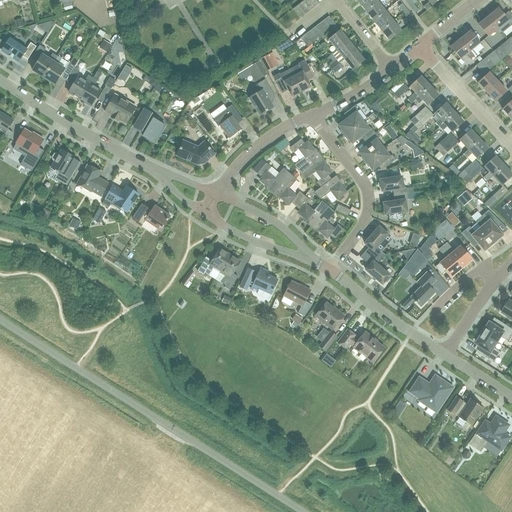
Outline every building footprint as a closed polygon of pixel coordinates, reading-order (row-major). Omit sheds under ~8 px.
[(314,8),(308,0),(304,0),(302,2),(309,11),(314,8)] [(359,0),(358,1),(365,11),(377,2),(376,0),(359,0)] [(427,0),(430,2),(424,7),(427,11),(433,6),(440,0),(427,0)] [(309,11),(302,2),(297,6),(304,15),(309,11)] [(365,11),(373,21),(385,11),(377,2),(365,11)] [(399,6),(404,12),(407,9),(403,4),(399,6)] [(415,5),(411,7),(416,13),(419,11),(415,5)] [(304,15),(297,6),(293,9),(300,19),(304,15)] [(511,15),(509,12),(505,16),(499,8),(489,16),(502,33),(511,24),(511,15)] [(407,9),(404,12),(409,19),(413,16),(407,9)] [(373,21),(381,31),(393,21),(385,11),(373,21)] [(325,19),(332,29),(336,26),(329,16),(325,19)] [(502,33),(489,16),(479,24),(489,37),(499,29),(502,33)] [(332,29),(325,19),(320,23),(328,33),(332,29)] [(401,31),(393,21),(381,31),(389,41),(401,31)] [(328,33),(320,23),(315,27),(323,36),(328,33)] [(323,36),(315,27),(311,30),(318,40),(323,36)] [(318,40),(311,30),(306,34),(313,44),(318,40)] [(337,50),(349,40),(341,30),(329,40),(337,50)] [(471,31),(461,39),(471,51),(480,43),(471,31)] [(313,44),(306,34),(300,38),(308,48),(313,44)] [(511,37),(511,38),(500,47),(504,51),(511,45),(511,37)] [(26,49),(10,38),(2,50),(19,62),(22,57),(27,60),(36,47),(31,43),(26,49)] [(461,39),(451,47),(461,59),(467,54),(470,59),(474,56),(471,51),(461,39)] [(337,50),(345,60),(357,50),(349,40),(337,50)] [(104,41),(99,48),(106,53),(111,45),(104,41)] [(319,53),(327,47),(324,44),(317,50),(319,53)] [(44,78),(57,56),(52,54),(49,59),(42,55),(46,49),(39,45),(31,59),(37,63),(32,70),(44,78)] [(500,47),(494,52),(502,61),(511,52),(511,45),(504,51),(500,47)] [(357,50),(345,60),(353,70),(365,60),(357,50)] [(495,66),(502,61),(494,52),(488,57),(492,61),(495,66)] [(267,55),(261,59),(267,71),(274,68),(267,55)] [(60,77),(66,81),(74,67),(69,64),(68,63),(64,69),(58,65),(62,59),(57,56),(44,78),(55,85),(60,77)] [(480,70),(492,61),(488,57),(477,66),(480,70)] [(73,58),(69,64),(74,67),(78,61),(73,58)] [(313,77),(307,65),(305,60),(298,64),(299,65),(289,70),(301,92),(311,87),(307,80),(313,77)] [(332,69),(340,63),(337,60),(330,66),(332,69)] [(258,61),(246,69),(255,82),(267,75),(258,61)] [(495,66),(492,61),(480,70),(484,75),(495,66)] [(340,63),(332,69),(335,73),(343,67),(340,63)] [(74,67),(66,81),(71,84),(80,71),(74,67)] [(301,92),(289,70),(280,75),(280,73),(273,77),(282,94),(288,91),(292,97),(301,92)] [(93,78),(80,99),(91,106),(101,91),(94,87),(102,74),(97,71),(93,78)] [(478,84),(487,93),(498,82),(490,73),(478,84)] [(148,83),(150,78),(143,74),(140,79),(148,83)] [(68,93),(80,99),(93,78),(88,75),(85,81),(78,77),(68,93)] [(415,100),(418,97),(430,86),(421,77),(410,87),(415,93),(407,100),(411,104),(415,100)] [(152,79),(149,84),(154,87),(157,82),(152,79)] [(255,95),(250,99),(260,115),(273,108),(269,101),(275,97),(265,80),(258,84),(258,85),(256,86),(255,87),(254,91),(255,93),(255,95)] [(400,80),(390,89),(394,94),(404,84),(400,80)] [(158,82),(154,90),(159,93),(163,86),(158,82)] [(498,82),(487,93),(495,102),(507,91),(498,82)] [(398,99),(408,89),(404,84),(394,94),(398,99)] [(106,86),(97,100),(103,103),(111,89),(106,86)] [(418,97),(415,100),(418,104),(422,101),(427,106),(439,96),(430,86),(418,97)] [(127,105),(128,103),(115,95),(105,112),(111,116),(110,118),(118,122),(119,120),(126,124),(135,109),(127,105)] [(511,101),(503,110),(511,119),(511,118),(511,101)] [(446,103),(435,114),(440,120),(435,124),(439,127),(455,113),(446,103)] [(220,126),(229,139),(241,129),(236,123),(242,119),(232,105),(226,109),(228,111),(214,122),(218,127),(220,126)] [(339,131),(343,136),(362,121),(356,113),(358,111),(354,106),(344,114),(347,119),(338,126),(341,129),(339,131)] [(419,121),(429,111),(425,107),(415,117),(419,121)] [(143,136),(155,144),(165,126),(158,122),(159,118),(152,114),(144,109),(134,127),(141,132),(142,130),(145,132),(143,136)] [(248,109),(243,113),(246,118),(251,114),(248,109)] [(429,111),(419,121),(414,125),(418,130),(433,116),(429,111)] [(13,121),(0,112),(0,130),(4,133),(0,139),(6,143),(13,133),(7,129),(13,121)] [(455,113),(439,127),(442,131),(447,127),(452,133),(463,122),(455,113)] [(371,122),(374,128),(380,124),(376,119),(371,122)] [(362,121),(343,136),(347,141),(349,140),(352,143),(361,137),(364,141),(375,133),(371,128),(369,130),(362,121)] [(16,144),(13,149),(26,156),(21,165),(32,172),(36,165),(44,151),(38,148),(44,139),(37,135),(36,137),(24,130),(16,144)] [(459,141),(468,150),(479,139),(471,130),(459,141)] [(411,131),(406,136),(411,141),(416,136),(411,131)] [(360,158),(364,163),(383,148),(377,140),(379,138),(375,133),(364,141),(368,146),(359,153),(362,156),(360,158)] [(435,148),(439,152),(454,138),(450,134),(435,148)] [(408,141),(401,136),(396,140),(402,147),(408,141)] [(454,138),(439,152),(443,156),(447,152),(458,142),(454,138)] [(294,165),(300,172),(321,156),(316,149),(313,151),(307,143),(305,145),(301,139),(290,148),(294,153),(299,149),(305,157),(294,165)] [(479,139),(468,150),(463,154),(467,158),(471,154),(477,159),(488,149),(479,139)] [(176,156),(197,165),(198,164),(203,163),(204,164),(215,154),(204,142),(198,148),(183,141),(176,156)] [(411,143),(408,148),(412,150),(414,158),(424,153),(416,147),(411,143)] [(383,148),(364,163),(368,168),(370,167),(372,170),(381,164),(385,168),(396,160),(392,155),(390,157),(383,148)] [(67,185),(75,170),(71,167),(70,165),(74,158),(61,150),(58,155),(56,154),(54,154),(52,158),(53,160),(55,161),(51,167),(56,170),(55,172),(56,174),(60,176),(58,179),(67,185)] [(439,152),(434,157),(438,162),(443,156),(439,152)] [(317,183),(321,188),(331,179),(328,175),(330,173),(324,165),(326,163),(321,156),(300,172),(305,179),(316,171),(322,179),(317,183)] [(493,176),(504,166),(495,157),(484,167),(489,172),(483,178),(487,182),(493,176)] [(419,160),(409,164),(412,171),(422,167),(419,160)] [(463,180),(468,174),(479,165),(475,160),(459,175),(463,180)] [(266,189),(273,195),(290,174),(283,169),(279,174),(266,163),(257,174),(262,178),(260,180),(268,187),(266,189)] [(91,191),(101,197),(108,184),(98,178),(101,173),(87,165),(77,185),(90,192),(91,191)] [(468,174),(463,180),(467,184),(483,169),(479,165),(468,174)] [(511,174),(504,166),(493,176),(501,186),(511,176),(511,174)] [(291,203),(296,207),(305,196),(300,192),(295,197),(288,191),(297,180),(296,179),(292,176),(290,174),(273,195),(279,201),(281,198),(289,205),(291,203)] [(336,176),(331,179),(321,188),(315,192),(320,199),(331,191),(337,199),(345,193),(339,185),(342,183),(336,176)] [(393,190),(394,196),(407,194),(406,188),(403,188),(402,177),(378,181),(379,187),(381,187),(382,192),(393,190)] [(482,179),(476,184),(480,189),(486,183),(482,179)] [(70,191),(74,183),(70,180),(66,189),(70,191)] [(139,195),(127,187),(123,192),(113,186),(102,205),(109,208),(111,204),(119,210),(121,209),(127,213),(139,195)] [(489,208),(508,191),(504,187),(484,204),(489,208)] [(466,191),(457,199),(464,206),(472,199),(466,191)] [(405,200),(408,200),(414,199),(413,193),(407,194),(394,196),(394,202),(383,203),(384,208),(382,208),(383,215),(389,214),(390,219),(396,222),(402,221),(401,212),(407,211),(405,200)] [(304,222),(311,228),(328,207),(322,201),(313,212),(305,206),(309,200),(305,196),(296,207),(300,211),(298,213),(306,220),(304,222)] [(142,204),(133,218),(142,225),(145,220),(158,229),(161,224),(164,226),(170,216),(155,206),(151,211),(142,204)] [(347,216),(350,210),(338,205),(335,211),(347,216)] [(328,207),(311,228),(318,233),(320,231),(327,238),(329,235),(334,239),(343,229),(338,225),(333,230),(326,223),(335,213),(328,207)] [(94,216),(92,219),(100,224),(102,221),(106,213),(98,208),(94,216)] [(44,209),(40,216),(47,220),(51,213),(44,209)] [(474,210),(468,215),(472,220),(478,214),(474,210)] [(488,211),(481,216),(475,222),(481,228),(494,244),(495,243),(499,238),(503,235),(502,235),(495,227),(500,223),(502,224),(488,211)] [(451,214),(446,218),(454,227),(459,222),(451,214)] [(74,219),(69,226),(76,230),(81,223),(74,219)] [(438,225),(445,235),(454,228),(446,219),(438,225)] [(369,247),(365,252),(374,260),(378,256),(382,259),(385,255),(376,247),(389,233),(384,228),(382,230),(379,227),(364,244),(369,247)] [(494,244),(481,228),(476,232),(469,227),(462,233),(474,248),(473,246),(477,242),(484,250),(484,251),(487,248),(493,245),(494,244)] [(421,228),(419,235),(425,237),(427,230),(421,228)] [(431,235),(419,251),(427,261),(433,256),(428,249),(437,242),(431,235)] [(443,246),(461,269),(472,260),(460,246),(454,251),(447,243),(443,246)] [(440,263),(435,267),(441,275),(446,271),(451,277),(461,269),(443,246),(439,249),(446,258),(440,263)] [(219,273),(230,255),(220,248),(212,261),(206,257),(197,271),(204,275),(205,273),(209,276),(213,269),(219,273)] [(417,249),(403,268),(413,276),(427,261),(419,251),(417,249)] [(377,265),(382,259),(378,256),(374,260),(365,252),(360,258),(370,266),(366,270),(382,285),(385,281),(387,283),(391,277),(377,265)] [(241,261),(230,255),(219,273),(225,276),(221,283),(225,286),(224,287),(230,291),(238,277),(233,274),(241,261)] [(255,272),(248,269),(240,287),(246,290),(249,285),(252,286),(251,289),(258,292),(259,289),(271,295),(278,280),(267,275),(268,272),(261,268),(257,276),(254,274),(255,272)] [(191,272),(182,284),(186,286),(195,274),(191,272)] [(417,283),(421,287),(411,297),(421,307),(435,293),(429,287),(435,281),(427,273),(417,283)] [(284,296),(281,302),(290,306),(293,301),(302,306),(298,313),(304,317),(312,305),(305,301),(310,291),(304,287),(303,289),(298,286),(291,282),(284,296)] [(511,292),(510,294),(511,295),(511,301),(510,300),(502,313),(511,319),(511,292)] [(336,311),(326,303),(316,316),(332,330),(344,316),(337,311),(336,311)] [(296,315),(292,320),(299,325),(302,320),(296,315)] [(482,332),(498,342),(502,337),(508,341),(511,335),(511,328),(497,319),(494,325),(490,323),(488,327),(486,326),(482,332)] [(356,336),(348,330),(338,343),(346,349),(350,344),(354,347),(360,353),(361,354),(364,357),(366,357),(367,355),(375,361),(384,349),(372,339),(373,338),(365,333),(358,341),(354,338),(356,336)] [(337,337),(330,332),(319,346),(326,351),(337,337)] [(498,342),(482,332),(478,338),(480,339),(477,344),(480,346),(477,351),(494,363),(501,352),(495,348),(498,342)] [(327,357),(323,361),(326,364),(327,365),(331,360),(327,357)] [(436,413),(453,388),(435,376),(429,385),(419,378),(409,392),(419,399),(418,401),(436,413)] [(458,417),(471,426),(483,408),(470,400),(466,406),(462,403),(463,402),(456,397),(447,411),(454,415),(455,413),(459,416),(458,417)] [(477,433),(470,444),(480,451),(487,441),(501,451),(510,438),(503,433),(509,426),(496,417),(490,425),(483,436),(477,433)] [(464,452),(462,454),(463,458),(466,460),(469,459),(471,457),(471,453),(468,451),(464,452)]
